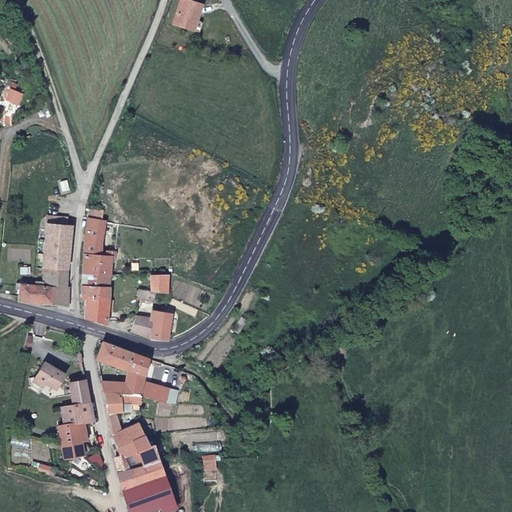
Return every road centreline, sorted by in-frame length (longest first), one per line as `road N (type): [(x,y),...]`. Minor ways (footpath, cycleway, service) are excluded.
road 1 (secondary): [(81,326),(165,348),(193,338),(225,305),(282,191),(290,48),(315,0)]
road 2 (unclassified): [(163,0),(83,190),(75,281),(81,326)]
road 3 (unclassified): [(81,326),(127,511)]
